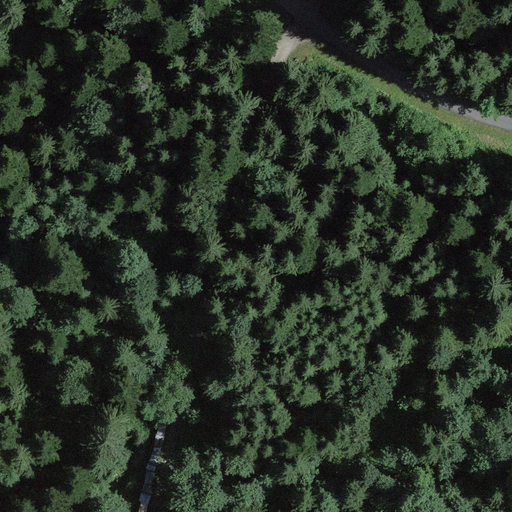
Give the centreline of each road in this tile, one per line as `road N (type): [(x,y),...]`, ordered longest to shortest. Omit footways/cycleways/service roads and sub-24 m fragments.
road 1 (track): [(156,511),(250,135),(296,0)]
road 2 (unclassified): [(296,0),(361,56),(436,99),(511,117)]
